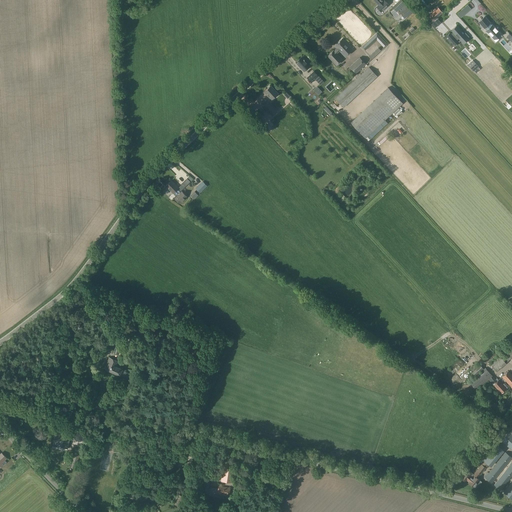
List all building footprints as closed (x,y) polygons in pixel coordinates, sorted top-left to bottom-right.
[(373,0),(378,5),(376,6),(381,12),(389,4),(384,0),(373,0)] [(399,0),(392,7),(396,12),(405,3),(401,0),(399,0)] [(404,18),(412,12),(409,8),(401,14),(404,18)] [(433,21),(442,13),(438,8),(429,16),(433,21)] [(487,17),(480,23),(486,30),(487,29),(488,30),(487,31),(496,41),(503,35),(494,24),(494,25),(493,24),(493,23),(487,17)] [(451,31),(447,35),(449,37),(448,38),(450,40),(451,39),(452,40),(451,41),(453,43),(454,42),(456,45),(460,41),(461,40),(464,43),(470,38),(469,37),(471,35),(466,31),(465,32),(462,29),(464,28),(460,24),(458,25),(458,24),(451,30),(453,31),(452,32),(451,31)] [(394,25),(390,28),(397,36),(400,34),(394,25)] [(377,33),(363,48),(365,50),(378,38),(381,42),(381,43),(384,46),(385,47),(388,44),(377,33)] [(336,65),(342,59),(337,54),(340,51),(345,57),(352,50),(342,39),(335,46),(337,48),(334,51),(334,50),(327,56),(336,65)] [(307,63),(302,57),(296,62),(302,68),(302,67),(305,70),(310,65),(308,62),(307,63)] [(323,68),(329,62),(326,58),(320,64),(323,68)] [(350,67),(356,74),(366,64),(360,58),(350,67)] [(473,71),(478,66),(475,63),(470,67),(473,71)] [(343,108),(377,76),(369,67),(335,99),(343,108)] [(314,71),(307,78),(312,83),(319,76),(314,71)] [(271,85),(264,91),(271,99),(278,93),(271,85)] [(364,138),(402,104),(388,88),(350,122),(364,138)] [(276,112),(267,103),(263,107),(272,116),(276,112)] [(386,134),(377,142),(379,145),(389,137),(386,134)] [(178,188),(171,181),(166,186),(173,193),(176,196),(181,191),(178,187),(178,188)] [(200,193),(207,186),(203,182),(196,189),(200,193)] [(175,198),(179,203),(187,196),(182,191),(181,191),(176,196),(177,196),(175,198)] [(114,340),(112,346),(115,347),(113,352),(118,354),(122,342),(114,340)] [(511,344),(490,364),(497,371),(506,363),(511,357),(511,344)] [(69,352),(65,350),(61,359),(65,361),(66,358),(66,357),(68,354),(69,352)] [(104,355),(98,352),(95,360),(101,363),(104,355)] [(118,361),(109,357),(104,369),(119,375),(122,369),(116,367),(118,361)] [(443,375),(447,379),(463,365),(460,361),(443,375)] [(492,376),(493,376),(485,368),(484,369),(479,364),(471,371),(476,376),(469,382),(476,390),(488,380),(492,376)] [(511,375),(508,371),(502,377),(511,387),(511,375)] [(497,381),(493,376),(492,376),(488,380),(493,385),(501,393),(506,389),(498,380),(497,381)] [(498,405),(495,402),(488,409),(492,413),(498,407),(497,407),(498,405)] [(509,432),(501,441),(511,449),(511,428),(509,432)] [(56,433),(55,434),(53,446),(57,447),(58,442),(62,443),(61,447),(68,449),(70,438),(61,436),(61,435),(56,433)] [(491,466),(504,450),(494,443),(481,459),(491,466)] [(76,449),(71,462),(76,463),(81,450),(76,449)] [(194,452),(192,459),(199,461),(201,455),(194,452)] [(492,483),(511,457),(505,452),(484,478),(492,483)] [(184,461),(175,457),(172,464),(181,468),(184,461)] [(501,490),(511,476),(511,462),(494,485),(501,490)] [(477,478),(485,468),(481,465),(472,476),(471,475),(472,473),(467,468),(460,477),(466,481),(467,479),(470,481),(469,482),(474,487),(474,486),(476,488),(481,481),(477,478)] [(223,466),(221,480),(232,482),(234,468),(223,466)] [(208,487),(210,477),(205,477),(204,487),(203,486),(203,490),(201,490),(200,492),(205,493),(204,494),(213,495),(214,492),(215,492),(215,491),(218,491),(218,494),(229,495),(230,488),(221,486),(222,484),(219,484),(219,486),(218,489),(208,487)] [(130,493),(126,493),(123,492),(122,494),(129,495),(129,496),(144,500),(145,495),(131,491),(130,493)] [(182,508),(187,498),(178,494),(173,503),(182,508)]
